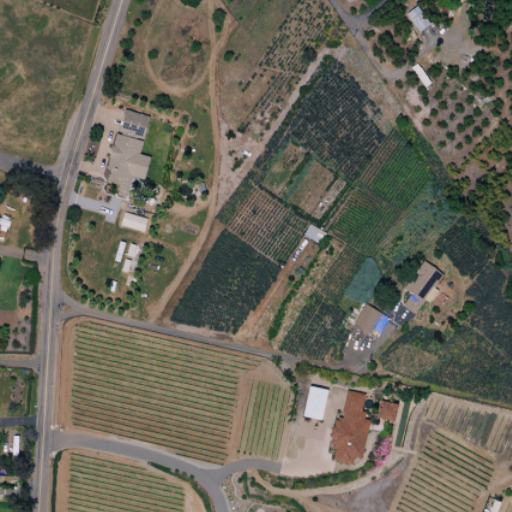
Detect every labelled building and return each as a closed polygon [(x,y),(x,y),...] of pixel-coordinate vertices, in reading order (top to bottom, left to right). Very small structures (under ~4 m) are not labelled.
[(428,26),(417,6),(405,13),(417,32),(428,26)] [(148,117),(122,110),(106,170),(110,171),(107,183),(118,185),(115,196),(126,199),(132,178),(143,181),(149,158),(138,155),(142,141),(148,117)] [(146,219),(123,212),(119,226),(142,233),(146,219)] [(319,244),(324,234),(308,225),(302,236),(319,244)] [(441,274),(421,261),(403,290),(410,294),(401,307),(414,315),(441,274)] [(371,334),(380,312),(362,305),(353,327),(371,334)] [(301,417),(320,421),(326,391),(308,387),(301,417)] [(365,394),(345,391),(340,419),(333,418),(327,448),(334,449),(332,461),(351,465),(352,458),(361,459),(368,420),(360,419),(365,394)] [(396,404),(379,402),(376,419),(393,421),(396,404)]
